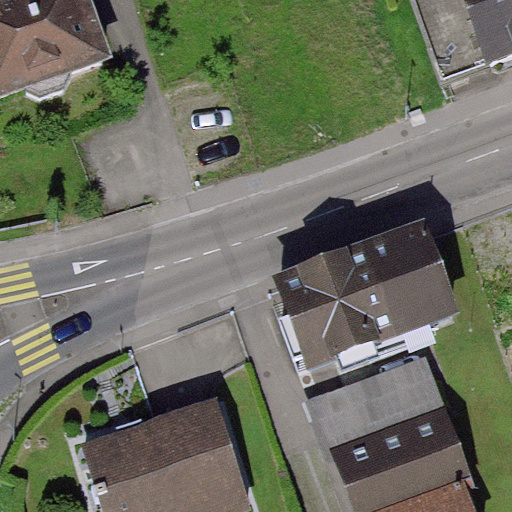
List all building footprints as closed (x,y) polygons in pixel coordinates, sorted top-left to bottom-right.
[(89,0),(0,0),(0,108),(114,67),(89,0)] [(511,0),(402,0),(436,95),(511,67),(511,0)] [(432,249),(275,304),(309,400),(466,345),(432,249)] [(469,511),(417,368),(299,411),(336,511),(469,511)] [(252,511),(253,511),(216,402),(88,445),(110,511),(252,511)]
